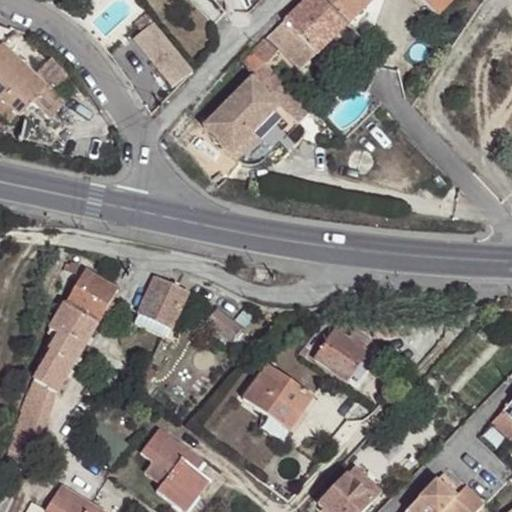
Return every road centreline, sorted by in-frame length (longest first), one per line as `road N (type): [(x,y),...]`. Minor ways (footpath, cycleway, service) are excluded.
road 1 (tertiary): [(137,214),(349,250),(467,260)]
road 2 (unknown): [(297,511),(405,367),(498,264)]
road 3 (residential): [(0,2),(59,28),(120,96),(141,149),(137,214)]
road 4 (unknown): [(492,192),(398,87),(387,34),(396,0)]
road 5 (unknown): [(492,192),(458,200),(290,166)]
road 6 (residential): [(396,511),(511,389)]
road 7 (unknown): [(166,423),(280,511)]
road 8 (tertiary): [(0,186),(137,214)]
